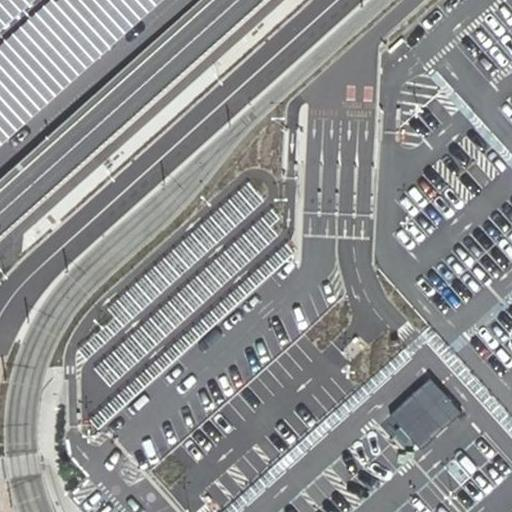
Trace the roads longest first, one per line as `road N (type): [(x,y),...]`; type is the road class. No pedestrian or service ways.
road 1 (unclassified): [(237,0),(0,213)]
road 2 (unclassified): [(416,0),(325,80)]
